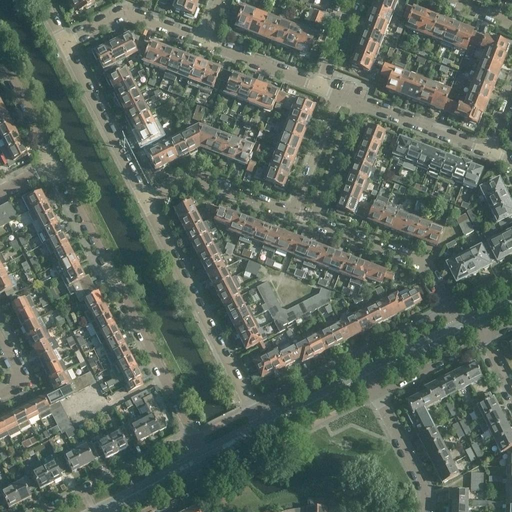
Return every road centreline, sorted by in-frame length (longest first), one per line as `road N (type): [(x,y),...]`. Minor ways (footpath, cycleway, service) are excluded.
road 1 (residential): [(163,378),(53,165)]
road 2 (residential): [(252,410),(144,200)]
road 3 (residential): [(450,309),(252,410)]
road 4 (residential): [(144,200),(64,43)]
road 5 (residential): [(314,220),(426,265),(450,309)]
road 6 (residential): [(194,438),(44,511)]
road 7 (residential): [(144,200),(184,180),(206,179),(293,209)]
road 8 (residential): [(205,41),(128,16),(64,43)]
road 9 (residential): [(490,151),(359,101)]
road 10 (residential): [(426,511),(426,494),(377,392)]
road 11 (residential): [(314,220),(359,101)]
road 12 (residential): [(293,209),(336,93)]
